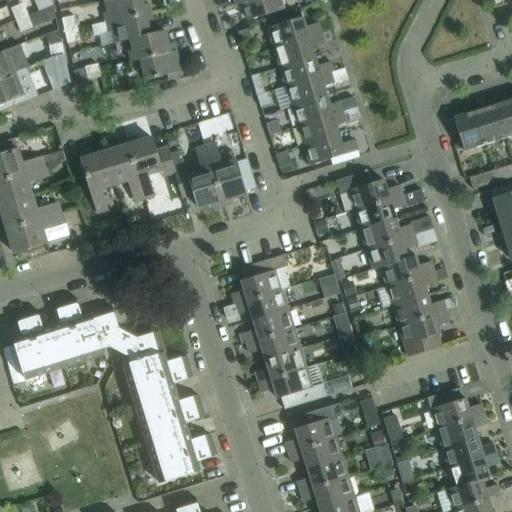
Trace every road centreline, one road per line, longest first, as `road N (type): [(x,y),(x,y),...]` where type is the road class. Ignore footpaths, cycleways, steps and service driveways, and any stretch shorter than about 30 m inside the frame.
road 1 (residential): [(171,254),(188,275),(264,511)]
road 2 (residential): [(484,343),(403,84)]
road 3 (residential): [(171,254),(274,223),(281,209),(232,79)]
road 4 (residential): [(0,128),(168,100),(232,79)]
road 5 (residential): [(0,292),(134,250),(171,254)]
